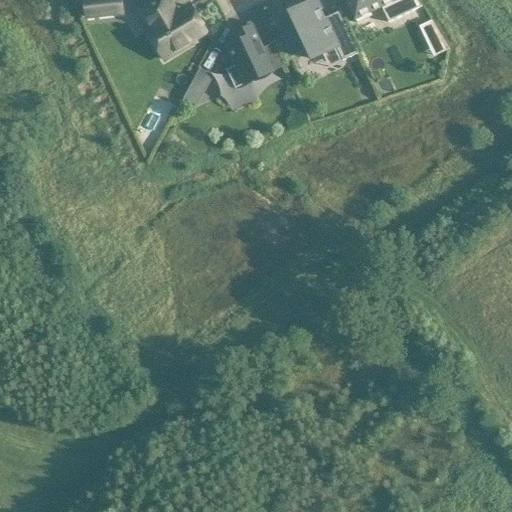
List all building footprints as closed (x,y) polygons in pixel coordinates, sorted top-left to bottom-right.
[(119,0),(85,0),(88,20),(121,16),(119,0)] [(159,0),(153,0),(139,9),(151,30),(147,32),(159,52),(164,60),(195,41),(194,39),(206,32),(194,12),(188,15),(184,10),(177,14),(168,0),(162,0),(160,1),(159,0)] [(417,0),(346,0),(357,24),(372,17),(370,13),(382,7),(389,23),(422,7),(417,0)] [(325,19),(316,1),(289,13),(294,23),(280,30),(289,50),(304,44),(309,55),(311,59),(338,47),(345,60),(358,54),(338,13),(325,19)] [(432,22),(421,27),(426,38),(438,32),(432,22)] [(274,44),(263,49),(252,26),(235,34),(239,42),(227,48),(235,66),(226,70),(235,89),(284,66),(274,44)] [(410,30),(364,31),(365,73),(403,73),(403,61),(410,61),(410,30)] [(205,92),(213,77),(200,70),(192,85),(205,92)]
